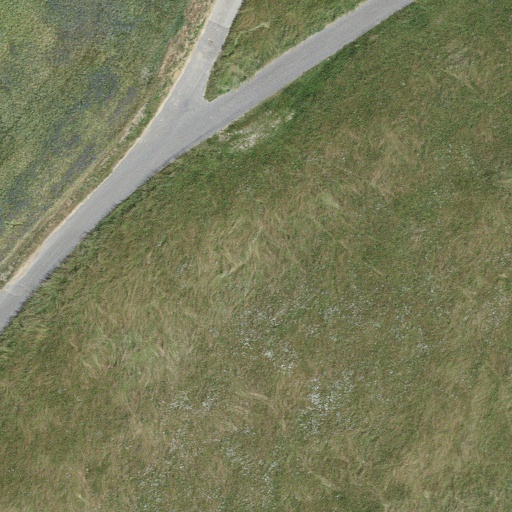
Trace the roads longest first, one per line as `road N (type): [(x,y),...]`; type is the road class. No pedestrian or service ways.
road 1 (track): [(227,0),(161,144),(20,276),(0,305)]
road 2 (track): [(400,0),(161,144)]
